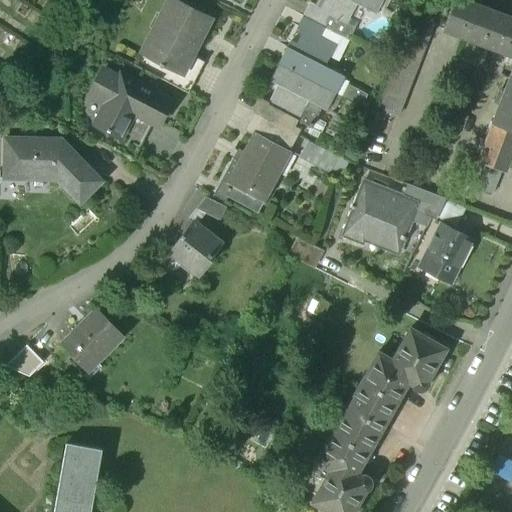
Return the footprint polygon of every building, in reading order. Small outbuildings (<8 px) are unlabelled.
[(211,19),(174,0),(167,0),(161,13),(167,15),(154,41),(162,45),(153,61),(159,64),(159,66),(162,68),(163,66),(182,76),(192,57),(211,19)] [(382,0),(320,0),(317,7),(330,14),(329,16),(346,25),(356,4),(376,14),(382,0)] [(511,20),(458,0),(454,0),(443,30),(511,56),(511,20)] [(317,7),(309,3),(302,16),(323,27),(329,16),(330,14),(317,7)] [(161,13),(140,55),(153,61),(162,45),(154,41),(167,15),(161,13)] [(411,15),(376,108),(391,114),(427,22),(411,15)] [(323,27),(302,16),(296,30),(303,34),(317,40),(318,38),(323,27)] [(317,40),(303,34),(294,52),(287,48),(278,65),(336,94),(344,77),(324,67),(335,46),(318,38),(317,40)] [(153,61),(140,55),(134,67),(188,94),(204,63),(192,57),(182,76),(163,66),(162,68),(159,66),(159,64),(153,61)] [(336,94),(278,65),(270,82),(277,85),(268,103),(282,110),(281,113),(297,121),(312,128),(322,108),(327,111),(336,94)] [(169,101),(119,76),(118,79),(101,71),(88,96),(105,104),(94,126),(119,138),(132,114),(151,123),(157,126),(169,101)] [(511,75),(506,92),(499,89),(495,101),(501,104),(494,123),(511,130),(511,75)] [(268,103),(260,99),(254,113),(275,124),(281,113),(282,110),(268,103)] [(254,113),(253,113),(244,131),(252,135),(253,132),(267,139),(276,124),(275,124),(254,113)] [(297,121),(281,113),(275,124),(276,124),(297,135),(300,130),(294,127),(297,121)] [(151,123),(132,114),(119,138),(138,148),(151,123)] [(511,130),(494,123),(479,162),(501,170),(505,171),(511,152),(511,130)] [(297,135),(276,124),(267,139),(289,151),(297,135)] [(267,139),(253,132),(252,135),(243,152),(238,149),(213,196),(224,202),(232,187),(234,183),(250,191),(252,186),(267,194),(268,194),(291,152),(267,139)] [(328,171),(336,155),(307,139),(298,156),(328,171)] [(59,141),(3,140),(3,181),(55,181),(78,205),(100,184),(59,141)] [(501,170),(479,162),(470,186),(492,194),(501,170)] [(403,196),(363,181),(357,197),(359,198),(356,207),(351,205),(350,209),(352,209),(342,236),(363,244),(366,236),(401,249),(404,240),(406,241),(407,238),(405,237),(411,221),(416,211),(400,205),(404,196),(403,196)] [(267,194),(252,186),(250,191),(234,183),(232,187),(246,194),(246,195),(248,196),(249,196),(262,203),(267,194)] [(447,199),(408,184),(403,196),(404,196),(400,205),(416,211),(411,221),(426,227),(431,217),(436,220),(447,199)] [(225,207),(206,197),(196,208),(219,220),(225,207)] [(220,244),(193,223),(184,236),(183,235),(169,252),(199,276),(213,258),(211,256),(220,244)] [(472,239),(442,224),(420,267),(450,282),(459,264),(460,265),(467,251),(466,251),(472,239)] [(322,250),(297,237),(288,255),(314,268),(322,250)] [(95,311),(72,334),(71,333),(70,334),(71,335),(62,344),(61,343),(60,344),(86,371),(95,362),(96,363),(97,362),(96,362),(121,337),(122,337),(123,336),(96,309),(94,310),(95,311)] [(356,396),(342,420),(340,420),(316,463),(330,471),(312,504),(326,511),(354,511),(366,493),(369,491),(372,488),(373,485),(373,482),(371,478),(368,476),(365,475),(361,475),(358,473),(409,383),(412,385),(413,388),(416,390),(419,392),(423,391),(426,390),(428,387),(429,384),(429,380),(447,349),(410,328),(393,360),(379,352),(354,395),(356,396)] [(27,349),(3,367),(18,373),(36,359),(27,349)] [(66,443),(53,511),(90,511),(101,449),(66,443)]
